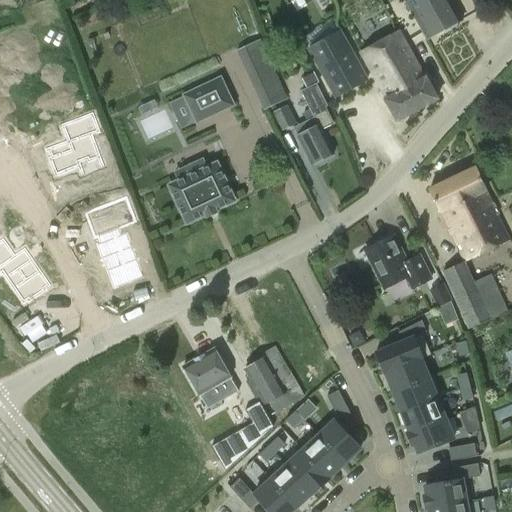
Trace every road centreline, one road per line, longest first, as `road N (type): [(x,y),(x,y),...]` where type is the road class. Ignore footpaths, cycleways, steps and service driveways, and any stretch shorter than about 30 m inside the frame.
road 1 (residential): [(288,250),(377,204),(511,48)]
road 2 (residential): [(103,338),(2,137)]
road 3 (residential): [(103,338),(288,250)]
road 4 (residential): [(328,325),(385,432),(388,461)]
